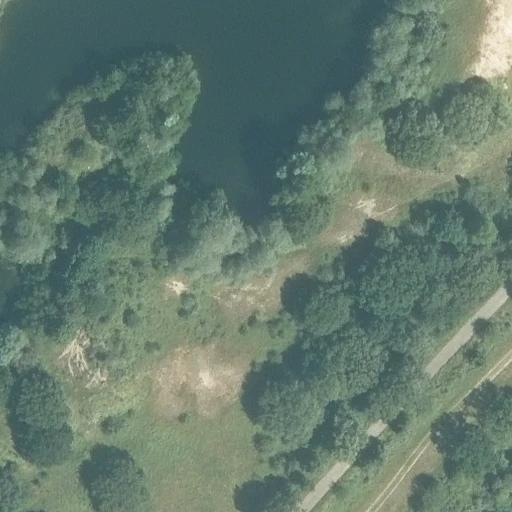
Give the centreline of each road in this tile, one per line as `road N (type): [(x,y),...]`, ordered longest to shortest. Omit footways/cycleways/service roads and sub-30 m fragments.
road 1 (track): [(303,511),(511,284)]
road 2 (track): [(366,511),(511,358)]
